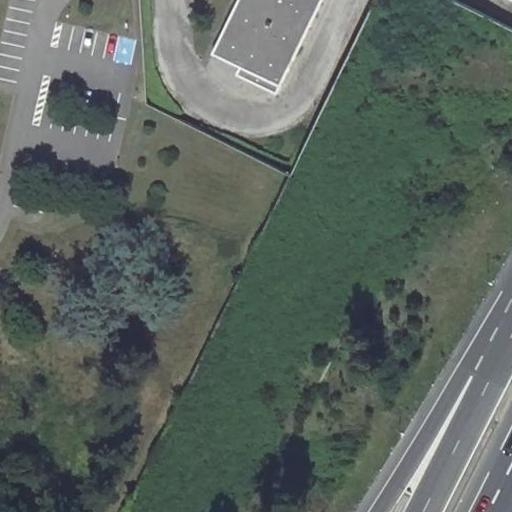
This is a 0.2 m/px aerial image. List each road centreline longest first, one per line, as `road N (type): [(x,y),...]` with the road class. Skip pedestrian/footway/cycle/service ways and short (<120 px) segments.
road 1 (trunk): [(511,294),(377,511)]
road 2 (trunk): [(511,336),(423,511)]
